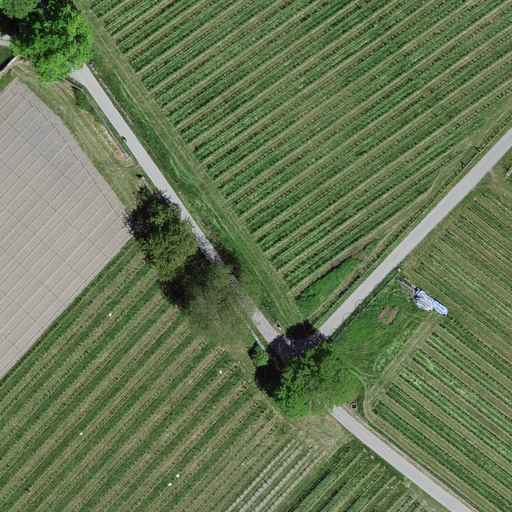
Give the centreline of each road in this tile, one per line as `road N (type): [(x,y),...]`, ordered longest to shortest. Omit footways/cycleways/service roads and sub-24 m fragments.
road 1 (track): [(37,0),(227,279),(337,414),(462,511)]
road 2 (track): [(295,363),(511,142)]
